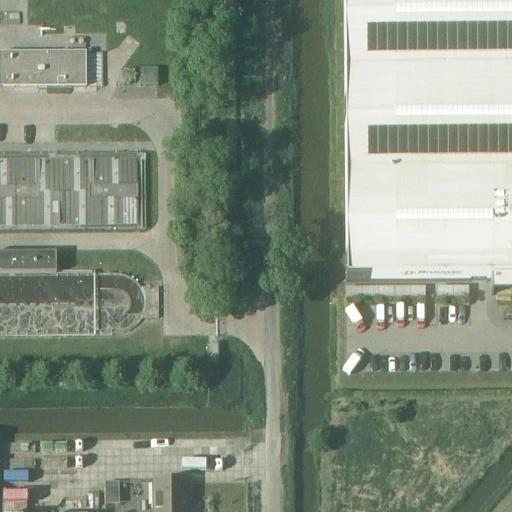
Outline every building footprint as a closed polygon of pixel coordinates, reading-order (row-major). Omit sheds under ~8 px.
[(511,0),(343,0),(345,283),(511,282),(511,0)] [(0,53),(0,88),(85,88),(84,53),(0,53)] [(138,87),(156,86),(156,70),(138,70),(138,87)] [(0,272),(53,272),(53,253),(0,252),(0,272)] [(207,346),(207,364),(217,363),(217,345),(207,346)] [(152,511),(186,511),(186,484),(153,485),(152,511)]
